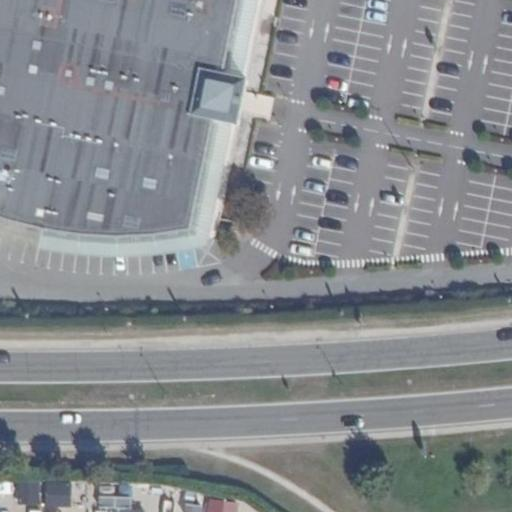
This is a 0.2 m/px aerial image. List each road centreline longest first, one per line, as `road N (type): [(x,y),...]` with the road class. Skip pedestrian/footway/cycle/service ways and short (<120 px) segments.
road 1 (primary): [(0,425),(267,424),(511,402)]
road 2 (primary): [(511,342),(134,366),(0,364)]
